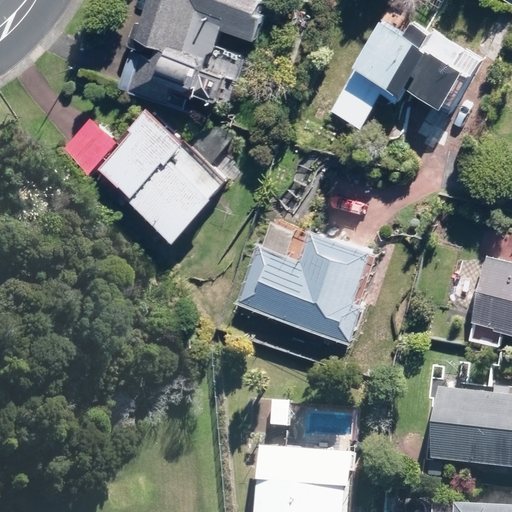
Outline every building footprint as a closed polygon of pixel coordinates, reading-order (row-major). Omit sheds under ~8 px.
[(275,0),(154,0),(145,29),(172,37),(164,60),(138,52),(127,85),(200,108),(228,19),(266,31),(275,0)] [(390,12),(335,107),(370,123),(390,91),(408,98),(415,85),(452,106),(478,62),(390,12)] [(111,164),(187,234),(235,181),(205,153),(193,165),(182,155),(196,140),(155,103),(136,124),(143,130),(111,164)] [(99,121),(74,146),(97,169),(122,144),(99,121)] [(247,299),(364,337),(376,298),(366,295),(383,242),(325,224),(315,257),(265,242),(247,299)] [(511,259),(493,255),(477,318),(511,326),(511,259)] [(511,394),(444,387),(436,458),(511,464),(511,394)] [(296,400),(276,398),(275,424),(295,425),(296,400)] [(359,511),(363,454),(272,448),(267,511),(359,511)] [(511,511),(511,503),(464,502),(463,511),(511,511)]
